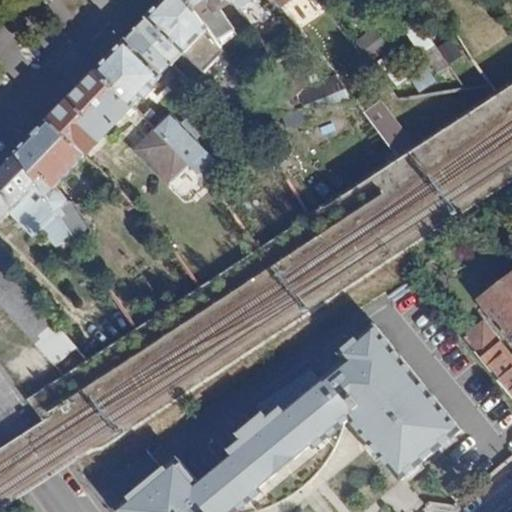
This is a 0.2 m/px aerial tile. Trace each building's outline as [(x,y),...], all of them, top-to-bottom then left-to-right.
[(209,27),(190,0),(165,0),(136,30),(171,63),(172,64),(184,51),(202,70),(202,69),(220,54),(228,64),(233,60),(220,42),(209,27)] [(233,3),(231,0),(190,0),(209,27),(224,12),(233,3)] [(231,0),(233,3),(239,12),(247,7),(242,0),(231,0)] [(272,0),(282,13),(298,0),(272,0)] [(171,63),(136,30),(97,71),(131,106),(140,96),(144,99),(153,89),(150,86),(171,63)] [(131,106),(97,71),(48,121),(84,156),(131,106)] [(172,111),(154,129),(206,181),(207,181),(224,164),(172,111)] [(194,193),(206,181),(154,129),(140,115),(122,133),(134,145),(139,145),(142,142),(176,176),(169,183),(183,196),(190,189),(194,193)] [(84,156),(48,121),(17,153),(72,238),(77,246),(89,237),(89,233),(71,207),(66,206),(63,208),(61,207),(67,203),(55,187),(84,156)] [(72,238),(17,153),(0,170),(0,224),(10,215),(33,238),(40,231),(58,249),(72,238)] [(75,350),(0,261),(0,306),(53,369),(75,350)] [(510,333),(511,331),(511,272),(481,299),(510,333)] [(463,429),(372,321),(336,349),(343,357),(317,379),(309,367),(257,405),(264,413),(239,433),(243,438),(230,449),(235,455),(200,484),(179,458),(118,506),(123,511),(237,511),(267,489),(277,503),(299,489),(320,470),(336,447),(350,418),(402,480),(463,429)] [(511,353),(494,332),(475,349),(511,394),(511,353)]
